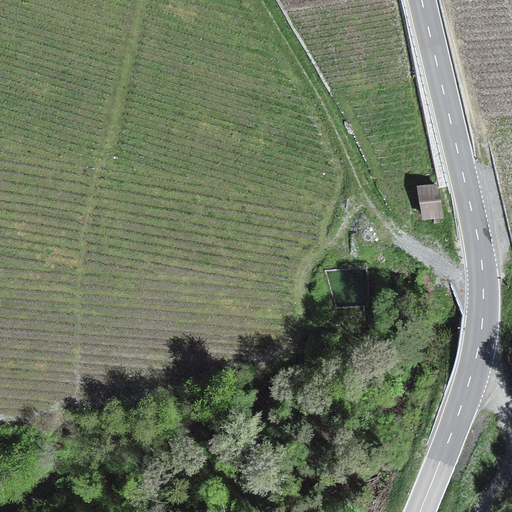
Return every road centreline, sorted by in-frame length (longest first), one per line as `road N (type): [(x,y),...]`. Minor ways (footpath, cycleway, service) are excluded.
road 1 (tertiary): [(419,511),(467,391),(484,303),(481,250),(422,0)]
road 2 (track): [(261,0),(360,174),(372,212),(484,303)]
